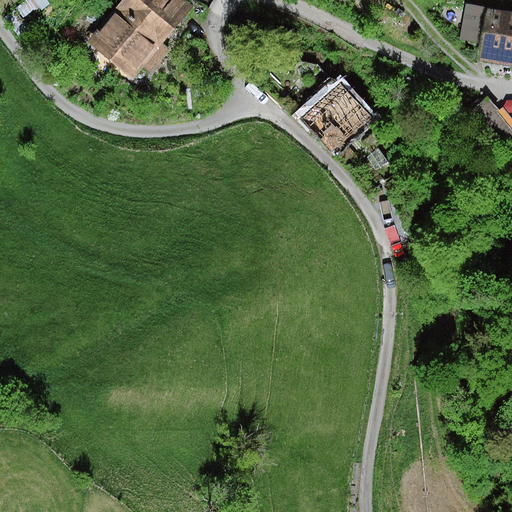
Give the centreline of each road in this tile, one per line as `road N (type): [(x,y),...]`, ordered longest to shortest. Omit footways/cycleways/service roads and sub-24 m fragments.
road 1 (unclassified): [(367,511),(391,333),(385,250),(342,178),(258,96)]
road 2 (unclassified): [(258,96),(217,119),(117,124),(65,99),(0,17)]
road 3 (track): [(371,215),(390,219),(417,267),(438,437),(453,487)]
road 4 (unclassified): [(511,87),(462,81),(281,0)]
